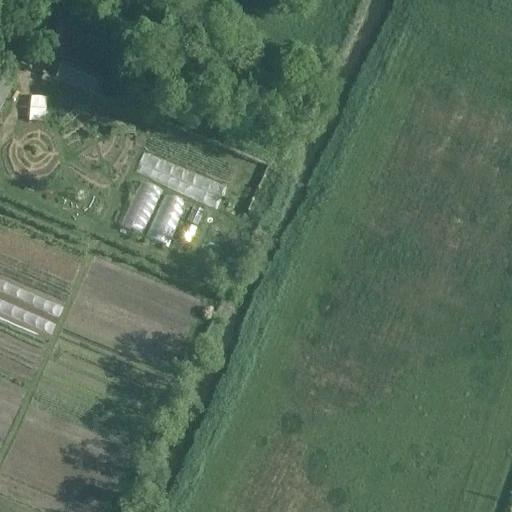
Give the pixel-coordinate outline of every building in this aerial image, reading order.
[(62,62),(54,81),(92,97),(100,77),(62,62)] [(0,74),(0,105),(9,90),(13,81),(0,74)] [(44,121),(46,97),(31,96),(30,120),(44,121)] [(141,234),(162,191),(142,180),(120,224),(141,234)] [(166,246),(186,204),(166,195),(146,236),(166,246)]
